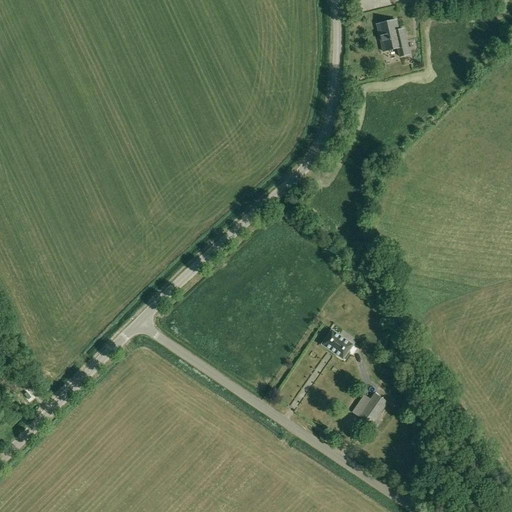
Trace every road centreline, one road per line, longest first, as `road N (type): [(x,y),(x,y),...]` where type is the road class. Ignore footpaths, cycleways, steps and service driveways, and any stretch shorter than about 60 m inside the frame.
road 1 (unclassified): [(138,321),(318,148),(333,99),(336,0)]
road 2 (unclassified): [(420,511),(138,321)]
road 3 (unclassified): [(0,459),(138,321)]
